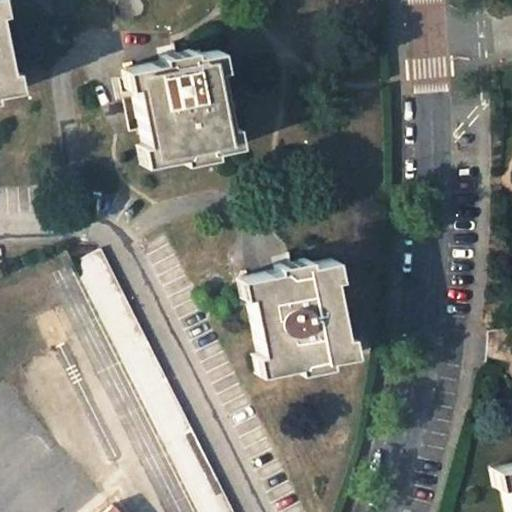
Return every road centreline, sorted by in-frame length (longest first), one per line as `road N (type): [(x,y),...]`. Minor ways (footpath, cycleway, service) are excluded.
road 1 (tertiary): [(424,0),(424,304),(412,400),(383,511)]
road 2 (residential): [(0,231),(111,236),(139,274),(253,511)]
